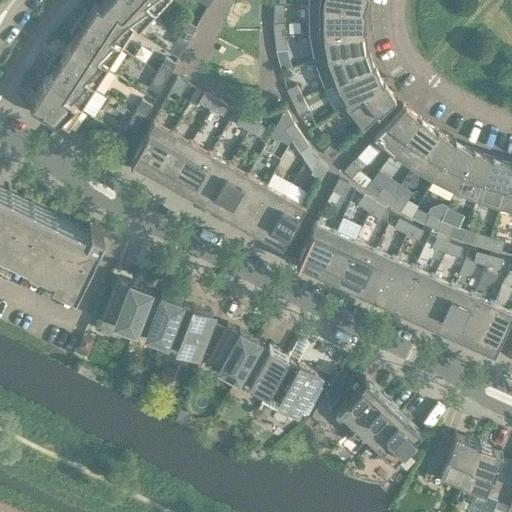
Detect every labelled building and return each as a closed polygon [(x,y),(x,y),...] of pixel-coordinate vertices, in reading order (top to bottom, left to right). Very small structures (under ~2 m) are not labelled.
[(80,12),(76,18),(120,47),(133,27),(101,1),(99,3),(94,0),(85,15),(80,12)] [(101,0),(101,1),(133,27),(137,31),(154,13),(140,0),(101,0)] [(140,0),(154,13),(166,0),(140,0)] [(307,3),(308,31),(361,26),(360,7),(307,3)] [(272,10),(272,21),(283,20),(284,10),(272,10)] [(77,27),(68,41),(107,67),(120,47),(76,18),(72,24),(77,27)] [(173,41),(183,47),(195,25),(185,19),(173,41)] [(272,21),(273,35),(284,34),(283,20),(272,21)] [(308,31),(313,59),(364,44),(361,26),(308,31)] [(284,34),(273,35),(275,49),(286,48),(284,34)] [(53,52),(49,58),(94,87),(107,67),(68,41),(58,55),(53,52)] [(323,86),(332,81),(371,62),(364,44),(313,59),(323,86)] [(148,85),(158,91),(175,61),(165,56),(148,85)] [(81,107),(94,87),(49,58),(45,64),(50,67),(41,81),(81,107)] [(332,81),(345,104),(380,79),(371,62),(332,81)] [(169,88),(179,93),(186,81),(176,75),(169,88)] [(380,79),(345,104),(362,125),(393,94),(380,79)] [(67,128),(81,107),(41,81),(32,95),(27,92),(23,99),(67,128)] [(285,87),(291,100),(301,95),(295,82),(285,87)] [(197,100),(209,107),(215,97),(203,90),(197,100)] [(301,95),(291,100),(297,113),(307,108),(301,95)] [(124,127),(134,133),(151,103),(141,97),(124,127)] [(215,97),(209,107),(222,114),(227,104),(215,97)] [(372,134),(392,150),(418,116),(401,102),(372,134)] [(235,121),(247,128),(253,118),(240,112),(235,121)] [(392,150),(411,164),(435,128),(418,116),(392,150)] [(129,159),(148,171),(172,129),(152,118),(129,159)] [(253,118),(247,128),(259,135),(265,125),(253,118)] [(283,127),(291,138),(300,132),(292,120),(283,127)] [(411,164),(432,176),(453,138),(435,128),(411,164)] [(148,171),(167,181),(191,139),(172,129),(148,171)] [(54,147),(56,144),(61,136),(52,130),(45,141),(54,147)] [(300,132),(291,138),(298,150),(308,144),(300,132)] [(322,148),(330,156),(340,146),(332,138),(322,148)] [(432,176),(454,187),(472,148),(453,138),(432,176)] [(109,155),(117,159),(119,160),(128,145),(117,139),(109,155)] [(167,181),(186,192),(210,150),(191,139),(167,181)] [(359,150),(367,159),(378,149),(370,140),(359,150)] [(454,187),(476,196),(491,155),(472,148),(454,187)] [(186,192),(205,202),(228,160),(210,150),(186,192)] [(476,196),(499,203),(511,162),(491,155),(476,196)] [(342,168),(351,176),(360,165),(352,158),(342,168)] [(310,172),(320,177),(327,165),(317,159),(310,172)] [(205,202),(224,213),(247,171),(228,160),(205,202)] [(499,203),(511,206),(511,161),(511,162),(499,203)] [(224,213),(242,224),(266,182),(247,171),(224,213)] [(331,188),(341,193),(347,181),(338,176),(331,188)] [(242,224),(261,234),(285,192),(266,182),(242,224)] [(375,194),(387,201),(393,192),(381,184),(375,194)] [(97,239),(96,238),(0,190),(0,251),(73,288),(97,239)] [(285,192),(261,234),(281,246),(305,204),(285,192)] [(356,201),(367,209),(373,199),(362,192),(356,201)] [(393,192),(387,201),(399,209),(405,199),(393,192)] [(373,199),(367,209),(379,217),(385,207),(373,199)] [(423,222),(436,227),(440,217),(427,211),(423,222)] [(392,225),(405,231),(410,221),(398,215),(392,225)] [(440,217),(436,227),(448,233),(453,223),(440,217)] [(295,262),(315,271),(335,228),(315,218),(295,262)] [(410,221),(405,231),(417,238),(423,228),(410,221)] [(97,233),(98,234),(99,234),(102,229),(89,223),(86,228),(87,228),(97,233)] [(315,271),(335,280),(355,237),(335,228),(315,271)] [(473,242),(487,246),(490,235),(476,231),(473,242)] [(431,244),(444,250),(448,239),(435,234),(431,244)] [(490,235),(487,246),(500,249),(503,238),(490,235)] [(335,280),(354,289),(375,246),(355,237),(335,280)] [(448,239),(444,250),(457,255),(461,244),(448,239)] [(354,289),(374,298),(394,255),(375,246),(354,289)] [(472,259),(485,263),(488,252),(475,248),(472,259)] [(488,252),(485,263),(499,267),(502,256),(488,252)] [(374,298),(394,307),(414,264),(394,255),(374,298)] [(394,307),(413,316),(433,273),(414,264),(394,307)] [(413,316),(433,326),(453,282),(433,273),(413,316)] [(133,327),(134,325),(149,287),(149,286),(128,279),(128,280),(117,275),(116,275),(101,313),(103,314),(103,313),(113,317),(113,319),(133,327)] [(433,326),(453,335),(473,291),(453,282),(433,326)] [(166,337),(180,300),(180,298),(160,291),(159,292),(149,287),(134,325),(145,329),(144,331),(165,339),(166,337)] [(453,335),(472,344),(492,300),(473,291),(453,335)] [(180,300),(166,337),(176,341),(175,343),(196,351),(198,347),(204,350),(216,321),(209,317),(212,310),(191,303),(191,304),(180,300)] [(511,308),(492,300),(472,344),(493,353),(511,311),(511,308)] [(237,375),(238,373),(257,338),(258,337),(238,326),(238,327),(228,322),(228,321),(226,321),(224,325),(216,321),(204,350),(209,352),(206,357),(208,358),(208,357),(218,362),(217,364),(237,375)] [(83,335),(79,345),(87,349),(90,340),(89,338),(83,335)] [(247,380),(266,391),(286,354),(287,353),(268,342),(267,343),(257,338),(238,373),(248,379),(247,380)] [(261,400),(290,416),(295,408),(303,412),(307,411),(321,385),(320,384),(323,378),(314,373),(316,369),(297,359),(297,360),(286,354),(266,391),(261,400)] [(350,424),(351,425),(382,392),(371,382),(370,384),(363,378),(365,376),(364,375),(333,408),(336,410),(338,408),(352,422),(350,424)] [(368,441),(369,442),(400,409),(389,399),(388,400),(381,394),(382,392),(351,425),(353,426),(355,424),(370,439),(368,441)] [(400,409),(369,442),(371,443),(373,441),(383,451),(381,453),(388,459),(419,426),(407,416),(406,417),(399,411),(400,409)] [(460,483),(478,438),(464,433),(463,436),(440,428),(421,477),(426,478),(429,470),(460,482),(460,483)] [(489,504),(493,505),(511,456),(490,448),(491,445),(478,440),(479,439),(478,438),(460,483),(492,495),(489,504)] [(403,448),(393,458),(405,469),(414,459),(403,448)] [(510,511),(511,511),(511,456),(493,505),(497,507),(500,499),(509,502),(506,510),(510,511)]
